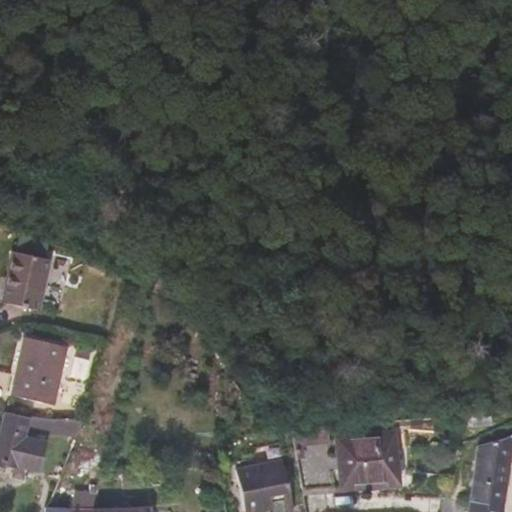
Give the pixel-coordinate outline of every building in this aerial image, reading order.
[(48,244),(50,236),(23,224),(20,231),(48,244)] [(34,304),(47,254),(11,245),(3,271),(8,273),(2,296),(34,304)] [(51,399),(65,343),(24,332),(10,388),(51,399)] [(0,456),(38,463),(44,432),(22,429),(25,417),(40,419),(40,423),(71,430),(76,417),(62,415),(61,409),(25,411),(0,405),(0,456)] [(294,444),(329,436),(326,420),(291,427),(294,444)] [(395,477),(395,470),(394,425),(337,426),(338,479),(395,477)] [(507,485),(510,464),(510,439),(479,448),(473,482),(507,485)] [(77,469),(85,448),(71,442),(63,464),(77,469)] [(286,485),(279,448),(232,456),(241,497),(267,492),(267,489),(278,487),(281,501),(289,499),(286,485)] [(327,501),(321,469),(297,474),(303,506),(327,501)] [(72,511),(73,501),(90,500),(91,479),(85,479),(84,488),(72,487),(72,494),(62,493),(62,501),(44,501),(41,511),(72,511)] [(502,511),(507,485),(473,482),(468,511),(502,511)] [(90,511),(90,500),(73,501),(72,511),(90,511)] [(147,511),(146,500),(90,500),(90,511),(147,511)]
